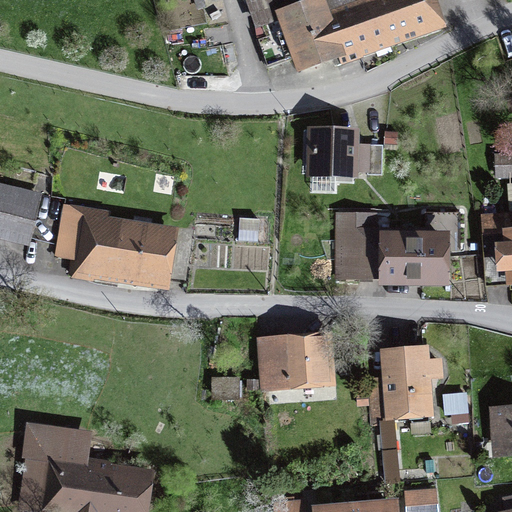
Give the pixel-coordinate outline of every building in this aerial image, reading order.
[(276,8),(298,0),(311,0),(316,14),(355,0),(250,0),(259,24),(279,17),(276,8)] [(418,0),(355,0),(316,14),(311,0),(298,0),(276,8),(279,17),(298,69),(333,57),(336,63),(429,30),(418,0)] [(382,176),(383,146),(368,145),(368,147),(353,147),(354,134),(313,133),(312,173),(353,174),(353,172),(368,172),(368,175),(382,176)] [(511,150),(492,152),(494,177),(511,175),(511,150)] [(0,234),(24,240),(36,192),(0,183),(0,234)] [(61,202),(53,255),(67,257),(65,271),(162,287),(172,226),(105,216),(106,210),(61,202)] [(333,278),(374,279),(447,280),(448,228),(375,226),(376,211),(334,210),(333,278)] [(511,221),(497,223),(498,237),(488,237),(490,268),(503,267),(504,282),(511,281),(511,221)] [(329,326),(255,332),(259,389),(333,383),(329,326)] [(423,342),(378,346),(381,378),(370,379),(379,482),(392,481),(386,416),(430,413),(427,379),(442,377),(440,355),(424,356),(423,342)] [(443,395),(445,415),(466,413),(465,393),(443,395)] [(511,408),(478,409),(479,458),(511,457),(511,408)] [(144,511),(149,467),(83,461),(86,428),(25,422),(16,511),(144,511)] [(440,511),(438,487),(404,490),(406,511),(440,511)] [(306,511),(305,499),(270,502),(271,511),(306,511)]
